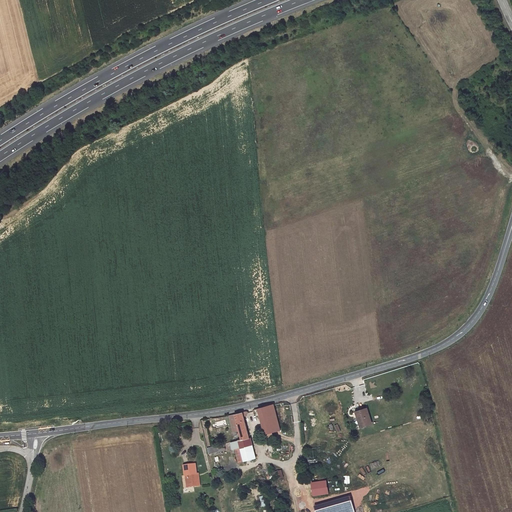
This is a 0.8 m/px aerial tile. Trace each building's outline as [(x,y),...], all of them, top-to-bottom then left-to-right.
[(273,404),(266,406),(268,415),(270,424),(272,432),(280,430),(273,404)] [(266,406),(258,408),(260,417),(268,415),(266,406)] [(372,424),(367,408),(357,411),(359,417),(358,417),(361,427),(372,424)] [(249,438),(243,416),(247,416),(248,413),(248,412),(246,411),(235,414),(241,440),(249,438)] [(268,415),(260,417),(263,426),(270,424),(268,415)] [(270,424),(263,426),(264,431),(259,432),(260,435),(261,435),(262,438),(265,437),(266,438),(273,436),(272,432),(270,424)] [(256,458),(251,437),(249,438),(241,440),(230,442),(232,450),(235,449),(238,462),(256,458)] [(217,446),(217,445),(207,448),(209,453),(218,451),(217,446)] [(197,473),(195,464),(184,465),(185,475),(186,475),(189,474),(189,477),(187,478),(188,487),(200,485),(199,476),(197,476),(197,473)] [(326,480),(312,482),(314,495),(328,492),(326,480)]
